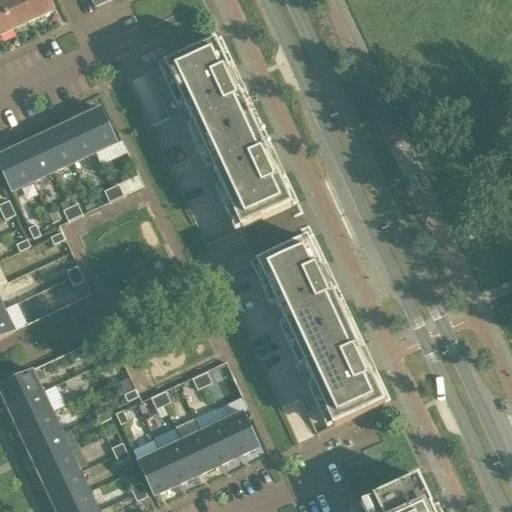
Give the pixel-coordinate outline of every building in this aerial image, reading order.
[(0,0),(0,36),(14,30),(0,0)] [(23,0),(0,0),(14,30),(34,21),(23,0)] [(49,0),(23,0),(34,21),(54,12),(49,0)] [(223,43),(221,39),(164,65),(241,230),(241,231),(298,205),(285,176),(266,137),(252,106),(234,67),(223,43)] [(79,119),(95,154),(116,144),(100,109),(79,119)] [(74,164),(95,154),(79,119),(58,129),(74,164)] [(74,164),(58,129),(37,139),(53,174),(74,164)] [(32,184),(53,174),(37,139),(16,149),(32,184)] [(32,184),(16,149),(0,156),(0,169),(11,194),(32,184)] [(119,186),(111,190),(116,200),(124,197),(119,186)] [(116,200),(111,190),(104,193),(109,204),(116,200)] [(0,206),(0,212),(1,215),(12,210),(9,202),(0,206)] [(75,220),(82,216),(77,205),(70,209),(75,220)] [(75,220),(70,209),(63,212),(68,223),(75,220)] [(1,215),(5,222),(16,217),(12,210),(1,215)] [(41,237),(36,226),(28,230),(33,241),(41,237)] [(54,247),(65,242),(61,234),(50,239),(54,247)] [(260,261),(256,263),(256,264),(258,267),(332,426),(333,428),(333,429),(390,403),(377,374),(358,334),(344,304),(326,265),(314,239),(313,236),(260,261)] [(16,246),(19,254),(30,248),(27,241),(16,246)] [(66,273),(70,280),(80,275),(77,268),(66,273)] [(80,275),(70,280),(73,288),(84,283),(80,275)] [(5,313),(0,314),(0,339),(14,333),(5,313)] [(104,355),(108,362),(119,357),(115,350),(104,355)] [(119,357),(108,362),(111,370),(122,365),(119,357)] [(0,386),(0,393),(7,408),(42,392),(32,371),(0,386)] [(204,389),(212,385),(207,374),(199,378),(204,389)] [(197,392),(204,389),(199,378),(192,381),(197,392)] [(127,404),(138,399),(135,391),(124,396),(127,404)] [(42,392),(7,408),(16,428),(51,412),(42,392)] [(163,408),(171,404),(165,394),(158,397),(163,408)] [(163,408),(158,397),(151,401),(156,411),(163,408)] [(16,428),(26,449),(61,432),(51,412),(16,428)] [(120,427),(128,423),(123,412),(115,416),(120,427)] [(107,413),(96,418),(100,426),(111,420),(107,413)] [(222,423),(238,459),(259,449),(243,414),(222,423)] [(238,459),(222,423),(201,433),(217,469),(238,459)] [(35,469),(70,452),(61,432),(26,449),(35,469)] [(201,433),(180,443),(196,478),(217,469),(201,433)] [(158,453),(175,488),(196,478),(180,443),(158,453)] [(115,457),(126,452),(122,445),(111,450),(115,457)] [(35,469),(44,489),(80,472),(70,452),(35,469)] [(126,452),(115,457),(118,465),(129,460),(126,452)] [(175,488),(158,453),(137,463),(154,498),(175,488)] [(54,509),(89,493),(80,472),(44,489),(54,509)] [(434,511),(418,477),(373,498),(379,511),(434,511)] [(130,489),(133,496),(144,491),(141,484),(130,489)] [(144,491),(133,496),(137,504),(148,498),(144,491)] [(54,509),(55,511),(98,511),(89,493),(54,509)]
